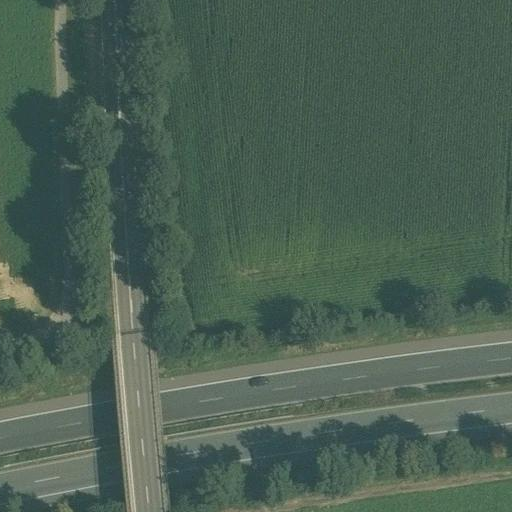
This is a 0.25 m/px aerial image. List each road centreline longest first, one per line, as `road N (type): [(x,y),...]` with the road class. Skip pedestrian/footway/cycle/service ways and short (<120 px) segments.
road 1 (motorway): [(511,369),(204,411),(0,452)]
road 2 (motorway): [(0,489),(275,441),(511,422)]
road 3 (tertiary): [(113,0),(150,511)]
road 4 (track): [(357,511),(511,487)]
